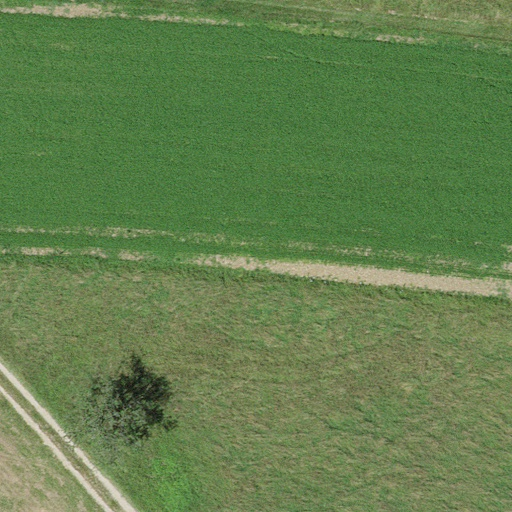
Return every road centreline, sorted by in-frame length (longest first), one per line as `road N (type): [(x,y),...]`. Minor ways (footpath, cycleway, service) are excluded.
road 1 (track): [(511,41),(122,0)]
road 2 (track): [(122,511),(0,379)]
